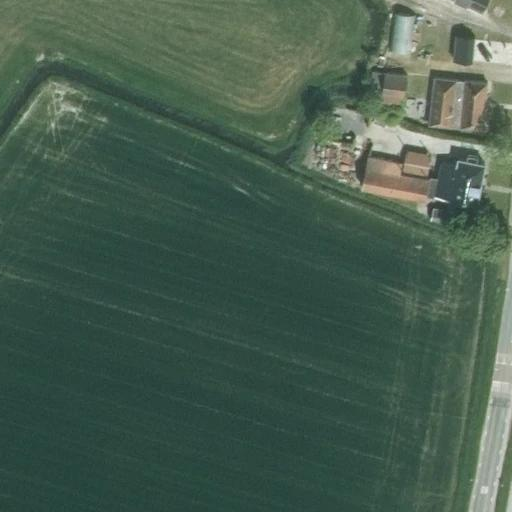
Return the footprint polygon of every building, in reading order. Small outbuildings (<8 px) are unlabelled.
[(460,12),(434,0),(427,16),(452,28),(460,12)] [(485,0),(458,0),(482,10),(485,0)] [(414,14),(394,11),(389,49),(409,51),(414,14)] [(455,35),(453,60),(472,61),(474,36),(455,35)] [(383,71),(371,70),(367,103),(399,107),(400,95),(403,96),(406,74),(383,71)] [(482,129),(487,82),(434,76),(429,123),(482,129)] [(437,180),(402,173),(400,173),(402,162),(368,155),(362,186),(426,198),(427,193),(446,197),(445,202),(449,203),(449,205),(475,210),(484,162),(458,157),(457,164),(441,161),(437,180)] [(447,222),(449,211),(433,207),(430,219),(447,222)]
